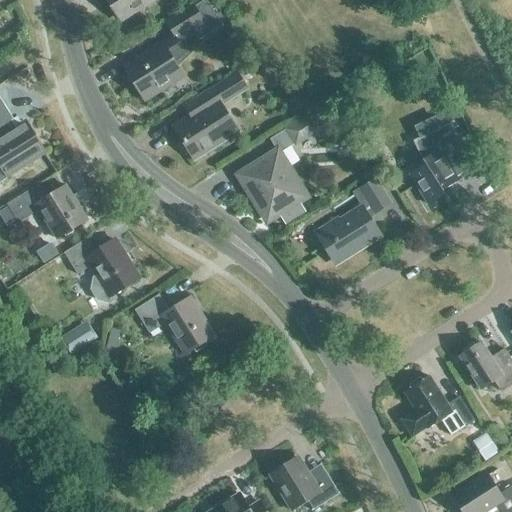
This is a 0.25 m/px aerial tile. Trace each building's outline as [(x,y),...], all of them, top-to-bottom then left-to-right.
[(108,0),(120,19),(151,0),(108,0)] [(177,67),(195,50),(190,43),(200,37),(201,39),(222,26),(207,0),(204,0),(194,7),(193,5),(167,21),(176,34),(125,66),(145,99),(182,75),(177,67)] [(247,88),(237,72),(193,99),(200,110),(175,126),(195,158),(240,130),(223,104),(247,88)] [(0,97),(0,178),(5,175),(45,150),(28,121),(17,128),(12,121),(11,120),(14,118),(0,97)] [(296,143),(320,129),(311,114),(287,129),(296,143)] [(459,175),(472,167),(451,122),(413,140),(422,159),(421,160),(423,165),(409,173),(428,204),(445,194),(443,190),(461,179),(459,175)] [(268,220),(279,213),(284,222),(305,209),(299,201),(306,196),(295,178),(297,177),(290,166),(299,160),(290,146),(279,153),(278,151),(245,171),(248,175),(247,178),(251,185),(254,185),(258,192),(252,195),(268,220)] [(376,213),(390,204),(375,179),(360,188),(361,189),(354,193),(362,207),(340,221),(338,218),(316,232),(326,248),(327,247),(337,262),(380,235),(367,214),(374,209),(376,213)] [(57,238),(87,219),(66,185),(48,196),(40,183),(7,204),(19,222),(39,210),(57,238)] [(98,299),(109,303),(117,298),(114,293),(139,277),(115,239),(96,251),(88,237),(64,252),(77,274),(91,265),(97,275),(93,277),(91,289),(98,299)] [(185,353),(213,336),(188,298),(169,310),(159,294),(135,310),(149,333),(166,322),(185,353)] [(77,328),(60,338),(71,355),(87,344),(77,328)] [(500,390),(511,382),(511,359),(505,348),(491,357),(482,342),(460,356),(480,389),(494,380),(500,390)] [(427,427),(427,428),(441,419),(451,435),(474,420),(459,396),(447,404),(429,375),(404,392),(416,410),(402,419),(413,436),(427,427)] [(508,441),(497,425),(488,431),(499,448),(508,441)] [(498,451),(486,433),(474,441),(486,459),(498,451)] [(312,510),(339,493),(321,463),(307,472),(298,458),(271,475),(292,508),(306,500),(312,510)] [(501,511),(511,511),(511,485),(500,494),(487,474),(453,496),(463,511),(482,511),(496,503),(501,511)] [(265,511),(259,501),(248,508),(239,494),(210,511),(265,511)]
